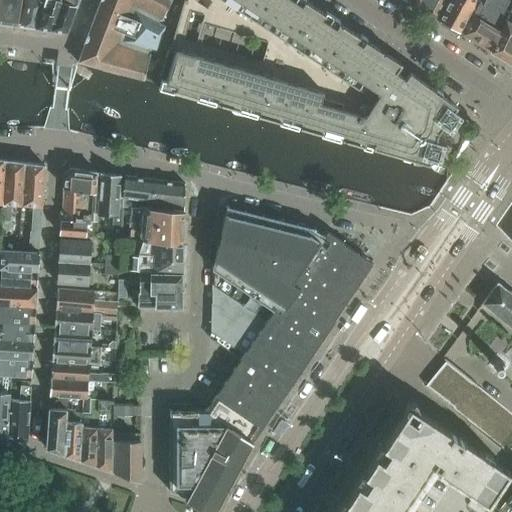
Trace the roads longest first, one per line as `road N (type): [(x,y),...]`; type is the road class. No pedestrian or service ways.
road 1 (tertiary): [(262,511),(438,250)]
road 2 (residential): [(35,453),(56,143)]
road 3 (residential): [(200,177),(386,224),(438,250)]
road 4 (residential): [(511,104),(352,0)]
road 5 (residential): [(56,143),(200,177)]
road 6 (residential): [(195,311),(200,177)]
road 7 (tertiary): [(438,250),(511,145)]
